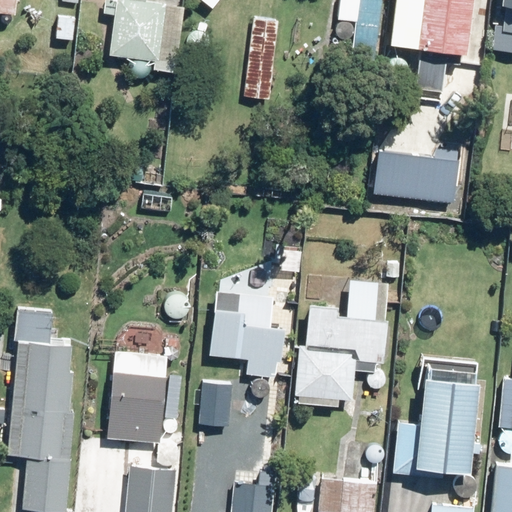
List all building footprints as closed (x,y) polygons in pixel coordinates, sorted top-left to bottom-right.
[(0,0),(0,11),(17,13),(18,0),(0,0)] [(186,6),(135,0),(106,0),(105,13),(116,14),(111,54),(156,60),(155,69),(176,73),(186,6)] [(218,0),(201,0),(212,8),(218,0)] [(374,69),(382,0),(341,0),(340,19),(355,21),(350,66),(374,69)] [(470,54),(475,0),(398,0),(393,47),(424,50),(419,89),(443,92),(448,52),(470,54)] [(75,17),(58,16),(56,37),(73,38),(75,17)] [(255,16),(246,97),(270,99),(279,19),(255,16)] [(371,149),(365,188),(447,200),(454,151),(432,148),(430,158),(371,149)] [(401,274),(401,258),(388,258),(388,274),(401,274)] [(29,446),(23,502),(63,506),(73,409),(66,411),(73,338),(52,336),(55,307),(16,303),(13,333),(22,334),(11,445),(29,446)] [(301,345),(296,396),(300,396),(299,403),(339,407),(339,398),(354,400),(357,366),(377,367),(378,362),(385,362),(388,322),(339,318),(340,308),(311,306),(308,345),(301,345)] [(211,355),(248,359),(246,375),(276,378),(278,362),(282,362),(286,330),(264,327),(266,315),(215,310),(211,355)] [(109,438),(161,442),(169,355),(117,350),(109,438)] [(399,423),(394,473),(420,475),(421,469),(471,475),(480,385),(476,384),(479,363),(431,358),(430,380),(427,380),(422,425),(399,423)] [(499,426),(511,427),(511,378),(504,378),(499,426)] [(229,425),(232,385),(205,383),(202,423),(229,425)] [(132,466),(127,511),(170,511),(175,470),(132,466)] [(511,511),(511,466),(498,466),(493,511),(511,511)] [(272,511),(276,472),(261,471),(260,484),(235,481),(232,511),(272,511)] [(334,511),(340,511),(343,481),(323,479),(321,511),(334,511)] [(375,511),(377,484),(343,481),(340,511),(375,511)]
